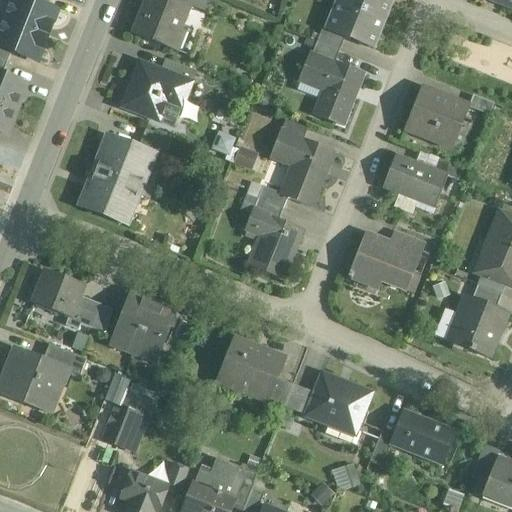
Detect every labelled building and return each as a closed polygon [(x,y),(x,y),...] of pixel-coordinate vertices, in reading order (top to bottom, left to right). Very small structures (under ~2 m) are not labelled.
[(31,2),(25,0),(11,0),(4,20),(47,37),(47,36),(51,26),(52,25),(51,25),(56,12),(31,2)] [(178,2),(172,0),(146,0),(133,36),(171,51),(188,7),(189,7),(178,2)] [(210,2),(204,0),(178,0),(178,2),(189,7),(188,7),(206,14),(210,2)] [(342,0),(341,4),(384,21),(392,0),(342,0)] [(511,0),(487,0),(511,9),(511,0)] [(384,21),(341,4),(330,33),(329,34),(344,39),(373,51),(384,21)] [(47,37),(4,20),(0,29),(0,48),(11,52),(36,62),(41,50),(42,50),(42,49),(42,48),(46,38),(47,37)] [(344,39),(329,34),(330,33),(322,30),(316,44),(339,52),(344,39)] [(339,52),(316,44),(312,55),(334,64),(339,52)] [(11,52),(0,48),(0,62),(6,65),(11,52)] [(312,55),(310,55),(299,84),(323,93),(314,116),(343,128),(363,76),(334,64),(312,55)] [(168,76),(139,64),(121,109),(158,123),(160,118),(175,124),(191,85),(168,76)] [(195,74),(172,65),(168,76),(191,85),(195,74)] [(25,86),(0,75),(0,104),(17,112),(19,106),(18,103),(25,86)] [(464,108),(421,91),(404,132),(447,149),(464,108)] [(493,105),(472,97),(468,109),(488,117),(493,105)] [(17,112),(0,104),(0,134),(5,136),(12,119),(15,117),(17,112)] [(307,130),(285,122),(280,133),(303,141),(307,130)] [(169,140),(145,131),(140,143),(164,152),(169,140)] [(303,141),(280,133),(270,159),(272,159),(273,156),(294,164),(282,196),(281,197),(287,199),(311,209),(333,153),(303,141)] [(230,156),(236,139),(219,134),(213,150),(230,156)] [(136,153),(108,141),(95,173),(138,190),(150,160),(150,158),(136,153)] [(164,152),(140,143),(136,153),(150,158),(150,160),(160,164),(164,152)] [(433,171),(395,157),(382,190),(434,210),(447,178),(447,177),(433,171)] [(463,170),(437,160),(433,171),(447,177),(447,178),(458,182),(463,170)] [(138,190),(95,173),(82,205),(125,222),(138,190)] [(282,196),(262,188),(257,201),(282,211),(287,199),(281,197),(282,196)] [(282,211),(257,201),(252,212),(278,222),(282,211)] [(278,222),(252,212),(245,231),(261,237),(248,268),(282,281),(302,232),(278,222)] [(511,219),(499,214),(488,243),(493,245),(481,276),(505,286),(511,288),(511,219)] [(420,256),(398,248),(399,247),(377,238),(376,241),(364,237),(347,279),(358,283),(361,275),(406,293),(420,256)] [(424,245),(402,237),(399,247),(398,248),(420,256),(424,245)] [(83,287),(46,273),(32,306),(68,320),(65,328),(78,333),(80,327),(90,303),(78,298),(83,287)] [(505,286),(481,276),(477,287),(501,297),(505,286)] [(501,297),(477,287),(471,300),(495,310),(501,297)] [(130,292),(108,348),(132,358),(155,302),(130,292)] [(471,300),(465,298),(447,344),(488,360),(506,314),(495,310),(471,300)] [(155,302),(132,358),(156,367),(178,311),(155,302)] [(90,303),(80,327),(91,331),(100,308),(90,303)] [(111,312),(100,308),(91,331),(102,336),(111,312)] [(284,362),(232,342),(216,383),(268,402),(277,380),(284,362)] [(86,361),(49,347),(43,362),(62,369),(62,370),(80,377),(86,361)] [(43,362),(15,351),(0,389),(0,396),(44,414),(62,370),(62,369),(43,362)] [(370,394),(321,376),(313,394),(305,417),(354,436),(370,394)] [(105,401),(115,405),(121,408),(131,384),(114,377),(105,401)] [(292,386),(277,380),(268,402),(284,408),(292,386)] [(313,394),(292,386),(284,408),(305,417),(313,394)] [(121,408),(115,405),(101,441),(133,453),(142,430),(141,429),(145,417),(121,408)] [(455,433),(402,411),(392,437),(388,446),(390,446),(442,467),(455,433)] [(381,433),(370,462),(382,467),(390,446),(388,446),(392,437),(381,433)] [(496,458),(481,452),(471,478),(486,484),(496,458)] [(511,463),(496,458),(486,484),(481,498),(511,509),(511,463)] [(211,471),(201,467),(198,476),(197,475),(182,511),(229,511),(232,507),(240,485),(235,483),(239,471),(240,471),(241,470),(216,459),(211,471)] [(353,464),(331,470),(338,492),(359,485),(353,464)] [(186,472),(174,467),(165,489),(166,489),(165,490),(177,495),(186,472)] [(240,471),(239,471),(235,483),(240,485),(232,507),(243,511),(251,491),(256,478),(240,471)] [(165,489),(131,475),(121,500),(131,503),(127,511),(152,511),(153,511),(156,511),(165,490),(166,489),(165,489)] [(256,511),(263,495),(251,491),(243,511),(242,511),(256,511)]
